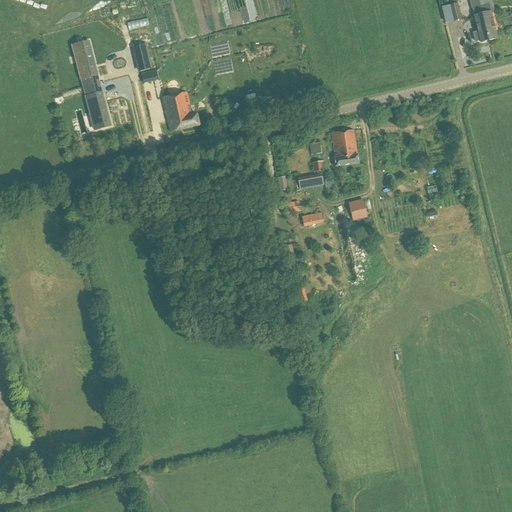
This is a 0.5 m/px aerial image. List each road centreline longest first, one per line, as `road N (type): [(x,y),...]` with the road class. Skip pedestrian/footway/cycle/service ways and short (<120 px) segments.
road 1 (tertiary): [(0,195),(511,70)]
road 2 (track): [(147,467),(0,505)]
